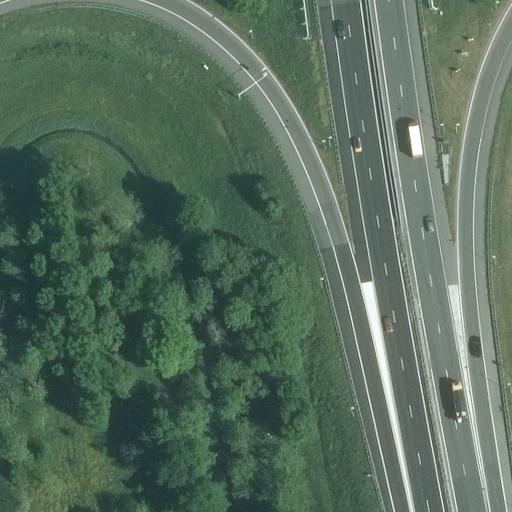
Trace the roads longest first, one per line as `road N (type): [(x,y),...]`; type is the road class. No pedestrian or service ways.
road 1 (motorway): [(172,0),(236,48),(299,131),(341,244),(417,511)]
road 2 (motorway): [(473,511),(391,0)]
road 3 (motorway): [(347,0),(429,511)]
road 4 (motorway): [(484,511),(467,285),(468,164),(483,91),(511,22)]
